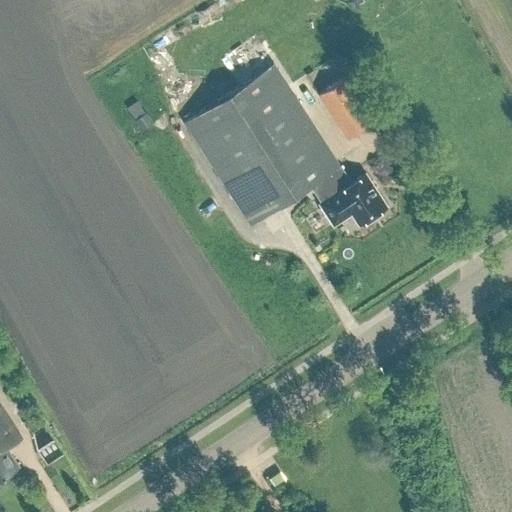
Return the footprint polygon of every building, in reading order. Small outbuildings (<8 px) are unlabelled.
[(357,222),(385,203),(363,171),(349,180),(271,61),(182,119),(250,221),(310,181),(321,197),(316,201),(331,223),(350,210),(357,222)] [(345,135),(370,119),(342,75),(317,92),(345,135)] [(134,118),(144,111),(135,98),(125,105),(134,118)] [(141,128),(153,120),(145,110),(144,111),(134,118),(141,128)] [(182,163),(168,173),(180,190),(194,180),(182,163)] [(0,474),(17,463),(5,445),(19,436),(0,406),(0,474)] [(267,475),(273,483),(284,476),(278,467),(267,475)]
